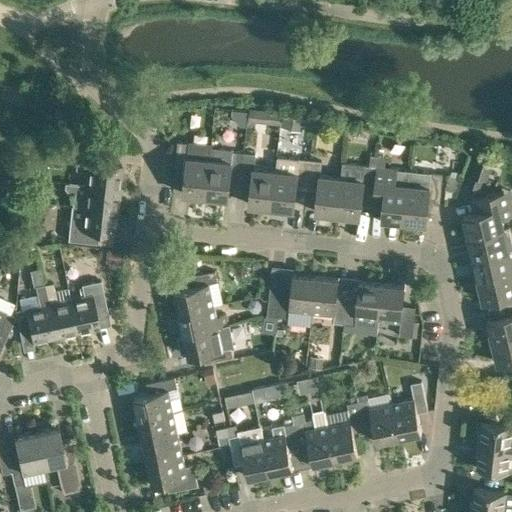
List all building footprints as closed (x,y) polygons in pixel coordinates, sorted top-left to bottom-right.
[(249,108),(248,121),(280,124),(281,112),(249,108)] [(303,118),(283,112),(281,122),(300,127),(303,118)] [(174,170),(186,171),(183,193),(206,196),(211,146),(212,146),(212,143),(189,140),(189,142),(177,140),(174,170)] [(46,158),(71,161),(72,148),(48,145),(46,158)] [(211,146),(206,196),(228,198),(230,179),(241,180),(244,151),(231,150),(231,149),(212,146),(211,146)] [(244,151),(241,180),(252,182),(249,204),(271,207),(275,168),(254,165),(255,152),(244,151)] [(275,168),(271,207),(293,209),(296,187),(307,188),(310,158),(278,155),(276,168),(275,168)] [(475,157),(467,182),(478,186),(481,177),(486,178),(491,162),(475,157)] [(310,158),(307,188),(318,189),(315,211),(337,213),(342,175),(320,173),(321,160),(310,158)] [(64,181),(64,182),(119,188),(122,165),(75,161),(74,168),(87,169),(85,183),(64,181)] [(343,162),(342,175),(337,213),(360,216),(363,193),(373,195),(376,165),(364,164),(343,162)] [(376,165),(373,195),(384,196),(382,218),(403,220),(408,169),(376,165)] [(408,169),(403,220),(426,223),(427,213),(438,214),(442,172),(430,171),(408,169)] [(445,189),(452,191),(452,192),(457,179),(449,176),(449,177),(445,189)] [(47,179),(34,178),(31,200),(45,201),(47,179)] [(119,188),(64,182),(64,187),(67,191),(73,192),(72,205),(117,210),(119,188)] [(475,211),(463,213),(468,235),(504,227),(501,215),(511,212),(511,197),(510,189),(472,198),(475,211)] [(115,232),(117,210),(72,205),(70,218),(68,239),(96,242),(97,230),(115,232)] [(362,237),(372,238),(376,217),(366,215),(362,237)] [(45,226),(36,226),(35,226),(35,235),(45,235),(45,226)] [(504,227),(468,235),(473,256),(511,247),(511,238),(509,226),(504,227)] [(511,247),(473,256),(477,278),(511,269),(511,247)] [(270,284),(267,314),(277,315),(283,266),(272,264),(270,284)] [(283,266),(277,315),(288,316),(287,322),(310,324),(311,310),(312,310),(316,275),(293,272),(293,267),(283,266)] [(43,283),(39,267),(29,269),(33,286),(35,286),(43,284),(43,283)] [(174,288),(179,311),(213,304),(209,282),(217,280),(215,269),(185,275),(188,285),(174,288)] [(511,269),(477,278),(482,299),(511,292),(511,269)] [(316,275),(312,310),(334,312),(333,321),(344,322),(347,292),(336,292),(338,277),(316,275)] [(83,296),(70,299),(77,331),(99,327),(99,326),(110,324),(100,279),(81,283),(83,296)] [(347,292),(344,322),(355,323),(356,314),(379,317),(383,282),(359,279),(357,293),(347,292)] [(55,336),(77,331),(70,299),(56,302),(54,290),(52,282),(44,284),(48,303),(55,336)] [(383,282),(379,317),(401,319),(399,333),(413,335),(416,305),(403,303),(405,284),(383,282)] [(44,284),(43,284),(35,286),(37,294),(18,298),(21,309),(14,310),(19,331),(31,329),(33,341),(55,336),(48,303),(44,284)] [(152,319),(168,316),(162,295),(147,299),(152,319)] [(487,317),(492,339),(511,334),(511,300),(505,302),(508,313),(487,317)] [(213,304),(179,311),(183,333),(218,325),(218,326),(229,323),(227,312),(216,315),(213,304)] [(0,335),(5,338),(15,315),(5,311),(0,308),(0,335)] [(218,325),(183,333),(188,355),(203,352),(205,363),(234,356),(232,345),(223,347),(218,326),(218,325)] [(284,328),(277,327),(275,345),(283,346),(284,342),(286,328),(283,328),(284,328)] [(143,357),(167,355),(165,334),(142,336),(143,357)] [(511,334),(492,339),(497,361),(511,357),(511,334)] [(405,346),(422,346),(422,335),(405,335),(405,346)] [(308,366),(320,367),(321,355),(309,354),(308,366)] [(206,384),(217,381),(214,367),(203,369),(206,384)] [(321,388),(318,376),(318,374),(311,376),(314,389),(321,388)] [(134,396),(139,418),(173,410),(168,389),(178,387),(175,375),(146,382),(148,393),(134,396)] [(413,395),(392,400),(400,436),(421,431),(417,411),(428,409),(422,379),(410,381),(413,395)] [(264,386),(253,388),(256,402),(267,399),(264,386)] [(358,399),(357,399),(364,429),(375,427),(378,441),(400,436),(392,400),(390,391),(368,396),(367,393),(357,395),(358,399)] [(225,395),(227,406),(238,404),(236,392),(225,395)] [(326,412),(328,423),(336,458),(358,453),(353,431),(364,429),(357,399),(346,402),(347,407),(326,412)] [(222,409),(212,411),(214,420),(224,418),(222,409)] [(304,419),(294,422),(300,452),(310,449),(313,463),(336,458),(328,423),(326,412),(325,409),(313,411),(314,417),(304,419)] [(173,410),(139,418),(143,439),(178,431),(173,410)] [(304,419),(303,412),(292,414),(294,422),(304,419)] [(478,432),(477,442),(511,445),(511,436),(511,435),(511,421),(499,420),(500,417),(496,414),(488,414),(485,416),(484,419),(482,418),(480,432),(478,432)] [(263,437),(270,472),(293,468),(290,454),(300,452),(294,422),(284,424),(284,423),(272,425),(274,434),(263,437)] [(232,424),(226,426),(229,442),(234,466),(245,463),(248,477),(270,472),(263,437),(261,424),(238,429),(237,427),(232,424)] [(58,425),(36,430),(43,465),(55,462),(62,492),(82,488),(74,453),(64,455),(58,425)] [(229,442),(226,426),(216,428),(219,444),(229,442)] [(43,465),(36,430),(14,434),(21,469),(43,465)] [(178,431),(143,439),(148,461),(182,453),(178,431)] [(511,445),(477,442),(476,453),(478,453),(476,466),(508,469),(510,457),(511,457),(511,445)] [(182,453),(148,461),(153,483),(167,480),(169,490),(199,484),(194,463),(185,465),(182,453)] [(8,458),(0,459),(0,467),(1,473),(11,471),(8,458)] [(204,490),(212,488),(210,476),(202,478),(204,490)] [(29,479),(13,483),(14,484),(19,508),(35,505),(29,479)] [(470,501),(469,510),(470,511),(481,511),(503,511),(504,506),(509,506),(511,504),(511,495),(509,493),(506,493),(506,491),(474,487),(472,501),(470,501)]
